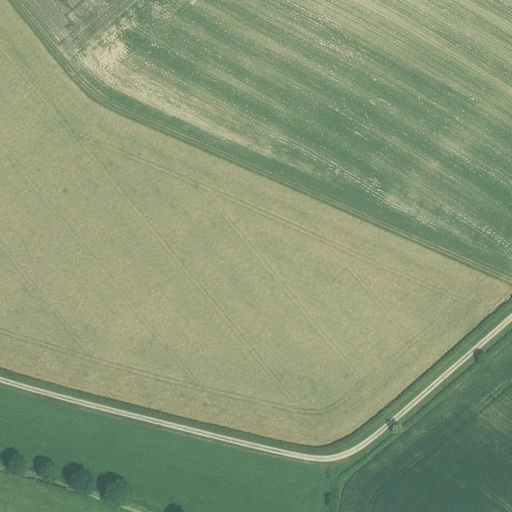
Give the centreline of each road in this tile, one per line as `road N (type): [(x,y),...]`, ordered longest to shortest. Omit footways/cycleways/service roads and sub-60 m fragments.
road 1 (track): [(14,0),(91,95),(511,284)]
road 2 (track): [(511,317),(340,460),(221,438),(0,375)]
